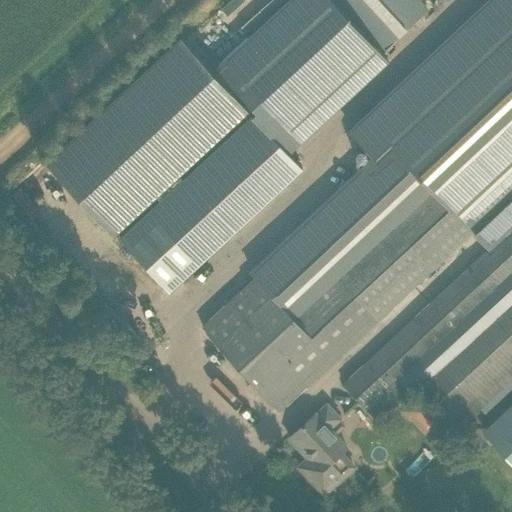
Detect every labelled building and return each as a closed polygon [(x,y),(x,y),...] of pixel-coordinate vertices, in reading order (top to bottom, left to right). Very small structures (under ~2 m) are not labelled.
[(216,313),(202,327),(279,411),(294,397),(379,319),(472,232),(481,241),(493,255),(511,237),(511,0),(492,0),(366,118),(350,133),(374,159),(251,274),(255,278),(216,313)] [(376,0),(404,30),(428,8),(420,0),(376,0)] [(178,175),(248,111),(180,37),(47,160),(114,233),(156,196),(160,200),(182,180),(178,175)] [(199,263),(149,210),(119,238),(168,291),(199,263)] [(511,237),(493,255),(348,388),(366,408),(378,420),(420,380),(459,420),(465,426),(480,411),(488,420),(491,424),(486,429),(482,433),(486,438),(486,437),(511,412),(511,237)] [(339,421),(340,420),(326,405),(316,415),(315,414),(288,438),(301,452),(303,450),(310,457),(298,467),(323,494),(338,481),(353,467),(350,464),(348,466),(338,455),(346,447),(329,428),(338,420),(339,421)] [(511,413),(486,438),(511,465),(511,413)]
